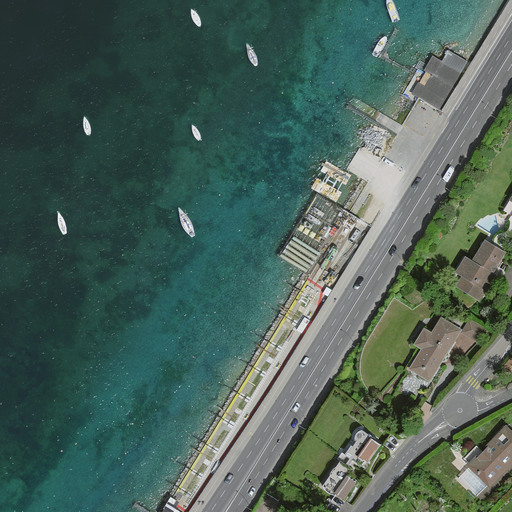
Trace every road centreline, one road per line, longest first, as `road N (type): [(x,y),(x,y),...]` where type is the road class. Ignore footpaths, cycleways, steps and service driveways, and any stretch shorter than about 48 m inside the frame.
road 1 (primary): [(511,36),(213,511)]
road 2 (primary): [(234,511),(511,64)]
road 3 (residential): [(460,410),(408,452),(360,511)]
